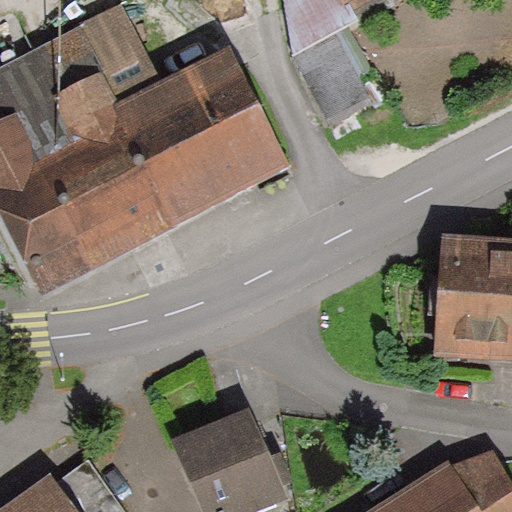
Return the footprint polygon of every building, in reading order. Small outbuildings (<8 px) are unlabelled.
[(283,0),(306,52),(402,11),(396,0),(283,0)] [(125,6),(3,68),(0,69),(0,209),(41,290),(179,221),(289,164),(228,46),(163,79),(125,6)] [(338,40),(298,61),(332,124),(372,102),(338,40)] [(511,243),(445,238),(435,361),(511,367),(511,243)] [(277,471),(252,411),(176,441),(204,511),(254,511),(289,499),(277,471)] [(448,462),(372,511),(511,511),(511,483),(492,452),(452,469),(448,462)] [(48,479),(1,511),(122,511),(90,467),(56,491),(48,479)]
